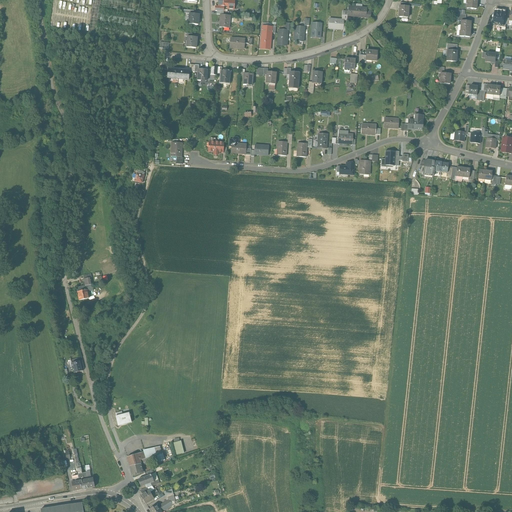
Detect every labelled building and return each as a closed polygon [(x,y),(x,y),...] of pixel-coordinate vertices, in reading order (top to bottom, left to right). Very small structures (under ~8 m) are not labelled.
[(219,0),(219,6),(218,5),(218,6),(223,6),(224,6),(228,6),(228,7),(228,9),(233,9),(234,1),(229,0),(228,0),(219,0)] [(476,0),(467,0),(468,4),(467,4),(467,9),(471,9),(476,10),(476,0)] [(362,5),(356,4),(356,7),(352,7),(352,16),(356,17),(356,16),(360,17),(366,18),(366,12),(366,9),(367,9),(367,8),(362,8),(362,5)] [(408,6),(400,6),(399,17),(408,18),(408,13),(408,6)] [(499,12),(496,12),(495,14),(495,15),(495,16),(495,17),(495,21),(498,22),(503,22),(503,20),(504,13),(500,12),(499,12)] [(193,14),(189,14),(189,19),(189,24),(198,25),(198,22),(199,22),(199,18),(198,18),(199,15),(193,14)] [(223,15),(220,15),(220,20),(220,27),(219,27),(219,28),(224,28),(228,28),(228,29),(229,29),(229,22),(229,16),(230,16),(223,15)] [(338,20),(333,20),(333,19),(329,19),(328,28),(333,29),(333,28),(337,29),(343,30),(343,24),(343,21),(343,20),(338,20)] [(465,22),(461,21),(461,26),(460,32),(459,37),(469,38),(470,28),(470,23),(471,23),(471,22),(465,22)] [(321,24),(316,23),(316,24),(312,23),(313,23),(312,23),(312,28),(312,33),(311,33),(311,38),(311,37),(320,38),(320,39),(320,33),(320,30),(321,30),(321,24)] [(271,28),(262,27),(261,39),(262,39),(261,43),(261,49),(261,48),(270,49),(269,50),(270,50),(270,44),(271,40),(271,33),(272,28),(271,28)] [(299,27),(295,27),(295,32),(295,37),(294,37),(294,42),(294,41),(303,42),(303,43),(304,38),(303,38),(303,34),(304,34),(304,28),(299,27)] [(285,31),(282,31),(279,31),(279,30),(278,30),(278,36),(278,40),(277,40),(277,45),(278,45),(278,44),(286,45),(286,46),(287,41),(286,41),(287,37),(288,31),(285,31)] [(192,37),(187,37),(187,42),(187,47),(196,48),(196,44),(197,44),(197,41),(197,38),(192,37)] [(240,40),(234,39),(234,38),(230,38),(230,48),(235,48),(238,48),(238,49),(244,49),(245,43),(244,43),(244,40),(245,40),(245,39),(240,39),(240,40)] [(378,51),(367,50),(366,60),(377,61),(377,60),(377,56),(378,51)] [(457,51),(447,51),(447,61),(451,61),(451,62),(456,62),(457,51)] [(496,55),(483,53),(483,58),(486,58),(486,62),(495,63),(496,60),(496,55)] [(356,60),(345,59),(344,68),(355,69),(355,64),(356,64),(356,60)] [(511,62),(504,61),(503,70),(511,70),(511,62)] [(179,70),(168,69),(168,70),(168,74),(168,77),(167,77),(167,78),(178,79),(179,70)] [(198,69),(198,72),(197,81),(201,81),(206,81),(206,82),(207,70),(198,69)] [(189,71),(179,70),(178,79),(189,80),(189,79),(188,79),(189,75),(189,71)] [(221,71),(221,74),(220,83),(224,83),(229,83),(230,72),(221,71)] [(276,73),(267,72),(267,75),(266,83),(275,84),(276,73)] [(291,72),(290,72),(290,75),(289,87),(298,88),(299,73),(291,72)] [(322,72),(314,72),(313,82),(313,83),(314,83),(316,83),(321,83),(322,72)] [(244,73),(244,76),(243,85),(247,85),(252,85),(253,74),(244,73)] [(444,74),(441,74),(440,78),(441,78),(440,84),(449,85),(450,74),(444,74)] [(478,87),(470,86),(469,95),(471,95),(473,95),(473,94),(477,95),(478,87)] [(423,116),(415,115),(414,121),(409,120),(408,125),(408,130),(422,131),(423,116)] [(398,120),(384,119),(384,128),(398,129),(398,120)] [(370,126),(366,125),(365,125),(362,125),(361,134),(375,135),(376,129),(375,129),(376,126),(371,125),(370,126)] [(465,133),(455,132),(454,141),(463,142),(464,135),(465,133)] [(327,136),(318,135),(318,143),(315,143),(315,148),(318,148),(318,149),(327,149),(327,143),(327,136)] [(347,135),(342,135),(339,135),(338,139),(338,144),(352,145),(353,140),(353,139),(352,139),(353,135),(347,135)] [(481,136),(471,135),(470,143),(480,144),(481,137),(481,136)] [(238,140),(237,138),(234,138),(233,139),(233,140),(230,140),(229,147),(233,147),(232,150),(232,149),(231,153),(237,154),(237,153),(245,153),(245,154),(246,145),(238,144),(238,140)] [(511,139),(504,139),(504,138),(503,138),(501,153),(511,154),(511,147),(511,139)] [(496,140),(486,139),(485,148),(495,149),(496,142),(496,140)] [(223,143),(209,143),(210,143),(210,148),(209,148),(209,152),(215,152),(215,151),(222,152),(222,153),(223,148),(223,143)] [(286,143),(278,143),(277,150),(277,156),(286,157),(286,151),(286,143)] [(182,144),(172,144),(172,152),(171,152),(171,158),(172,158),(172,157),(177,158),(181,158),(181,152),(181,145),(182,145),(182,144)] [(306,145),(298,144),(297,152),(298,152),(297,158),(306,158),(307,152),(306,152),(306,145)] [(269,147),(255,146),(255,147),(255,152),(254,152),(254,155),(260,156),(260,155),(268,156),(269,147)] [(399,152),(390,152),(390,160),(389,160),(388,166),(392,166),(393,165),(398,166),(399,152)] [(369,161),(361,161),(360,169),(359,169),(359,175),(363,175),(369,175),(369,170),(369,161)] [(435,162),(425,161),(424,167),(423,175),(433,176),(434,172),(435,163),(435,162)] [(355,166),(355,164),(354,164),(346,163),(346,167),(340,166),(339,175),(354,176),(355,166)] [(145,173),(138,171),(136,175),(135,179),(135,182),(142,184),(145,173)] [(77,292),(79,301),(83,300),(84,301),(87,301),(87,299),(88,299),(87,292),(86,290),(77,292)] [(80,361),(72,363),(74,373),(83,371),(82,369),(84,369),(82,363),(81,363),(80,361)] [(116,417),(118,426),(131,422),(129,414),(122,415),(116,417)] [(178,455),(186,453),(182,441),(174,443),(178,455)] [(160,447),(144,451),(144,452),(146,458),(156,456),(162,454),(160,447)] [(78,476),(81,476),(77,449),(73,450),(78,476)] [(127,458),(130,467),(136,465),(140,464),(141,464),(140,460),(138,454),(127,458)] [(165,461),(162,454),(156,456),(159,463),(165,461)] [(130,467),(132,476),(143,473),(140,464),(136,465),(130,467)] [(86,475),(87,479),(89,488),(94,487),(93,478),(91,479),(89,471),(86,472),(86,475)] [(138,479),(141,487),(151,483),(154,482),(153,482),(151,475),(151,474),(146,476),(138,479)] [(81,490),(89,488),(87,479),(79,481),(81,490)] [(73,491),(81,490),(79,481),(72,482),(73,491)] [(149,490),(140,496),(143,500),(151,495),(150,492),(149,490)] [(153,497),(151,495),(143,500),(145,504),(154,499),(153,497)] [(60,507),(40,510),(40,511),(83,511),(82,503),(71,505),(71,504),(68,505),(69,505),(66,506),(66,505),(64,505),(64,506),(62,506),(60,506),(60,507)]
